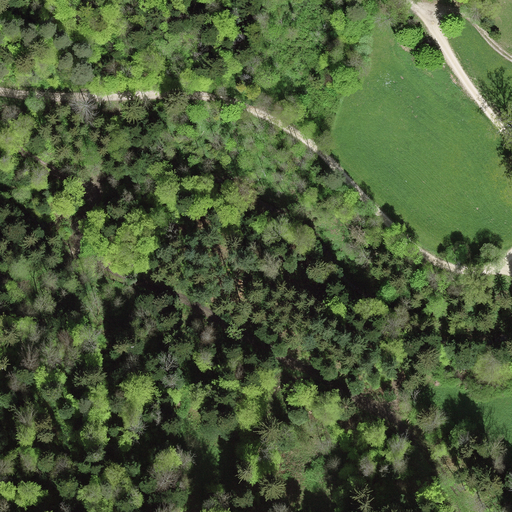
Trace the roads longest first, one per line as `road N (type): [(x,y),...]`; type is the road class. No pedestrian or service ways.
road 1 (track): [(499,264),(466,270),(431,259),(314,147),(255,111),(177,95),(0,91)]
road 2 (track): [(0,131),(87,190),(94,206),(88,252),(113,271),(186,299),(415,439)]
road 3 (track): [(511,59),(460,12),(442,11),(434,21),(457,70),(511,140)]
